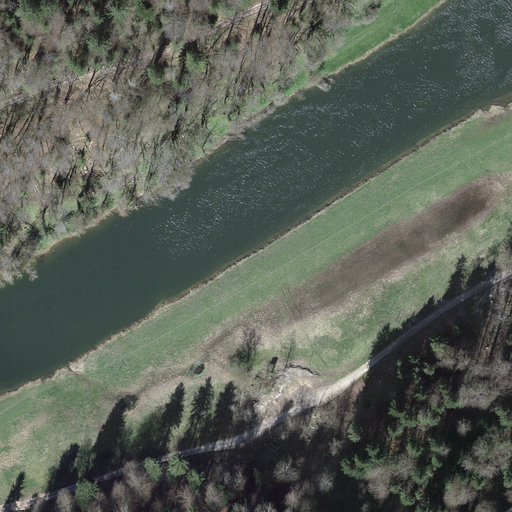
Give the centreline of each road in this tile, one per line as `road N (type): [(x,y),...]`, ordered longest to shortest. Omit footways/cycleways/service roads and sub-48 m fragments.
road 1 (track): [(0,509),(244,436),(344,383),(511,270)]
road 2 (track): [(0,107),(179,47),(287,0)]
